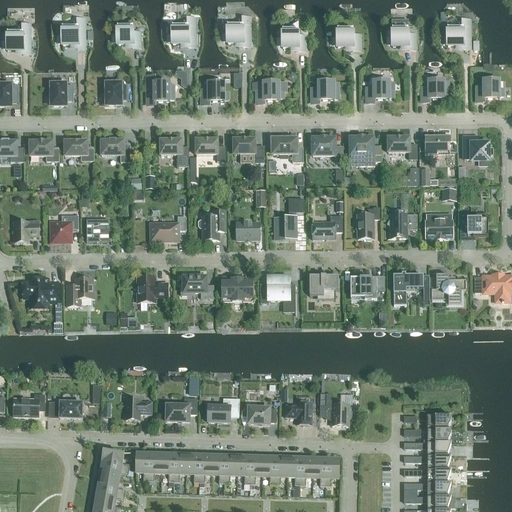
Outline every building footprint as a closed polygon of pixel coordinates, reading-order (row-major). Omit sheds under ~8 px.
[(249,48),(249,34),(249,19),(243,19),(242,19),(242,20),(229,27),(228,27),(227,27),(227,36),(223,36),(223,43),(227,43),(227,46),(228,46),(228,45),(242,45),(242,48),(249,48)] [(447,39),(443,39),(443,46),(447,46),(447,48),(448,48),(456,48),(462,48),(462,51),(464,51),(469,51),(470,51),(470,36),(463,36),(463,22),(462,22),(458,25),(455,19),(446,24),(449,30),(448,30),(448,29),(447,29),(447,39)] [(63,47),(70,47),(78,47),(78,50),(84,50),(85,50),(85,35),(85,23),(85,20),(80,20),(78,20),(78,21),(77,21),(77,22),(64,29),(63,29),(63,28),(62,28),(62,38),(58,38),(58,45),(62,45),(62,48),(63,48),(63,47)] [(187,49),(195,49),(195,34),(188,34),(188,20),(187,20),(174,28),(173,28),(173,27),(172,27),(172,37),(168,37),(168,44),(172,44),(172,46),(173,46),(187,46),(187,49)] [(133,49),(140,49),(140,35),(133,35),(133,21),(132,21),(119,28),(118,28),(117,28),(117,38),(113,38),(113,45),(117,45),(117,47),(118,47),(132,47),(133,49)] [(392,40),(388,40),(388,47),(392,47),(392,49),(393,49),(400,49),(407,49),(407,51),(414,51),(415,51),(415,37),(408,37),(408,30),(408,22),(392,22),(392,30),(392,40)] [(298,53),(305,53),(305,38),(298,38),(298,24),(297,24),(284,31),(283,31),(282,31),(282,41),(278,41),(278,48),(282,48),(282,50),(283,50),(298,50),(298,53)] [(22,56),(30,56),(30,41),(23,41),(23,27),(22,27),(10,34),(8,34),(7,34),(7,44),(3,44),(3,51),(7,51),(7,53),(8,53),(22,53),(22,56)] [(337,40),(333,40),(333,47),(337,47),(337,50),(338,50),(338,49),(352,49),(352,52),(360,52),(360,37),(353,38),(353,30),(352,30),(352,31),(338,31),(338,30),(337,30),(337,40)] [(176,73),(174,78),(181,82),(181,87),(187,90),(187,76),(184,73),(176,73)] [(147,78),(147,92),(147,107),(155,107),(155,104),(170,104),(170,102),(174,102),(174,87),(170,87),(169,85),(167,85),(154,78),(147,78)] [(263,84),(253,84),(254,91),(256,91),(257,106),(264,106),(264,103),(278,103),(279,103),(279,101),(283,101),(283,100),(283,99),(283,94),(285,93),(285,85),(279,85),(279,84),(276,84),(263,78),(263,84)] [(428,90),(421,90),(422,104),(429,104),(429,101),(443,101),(444,101),(444,99),(448,99),(448,92),(444,92),(444,82),(428,82),(428,90)] [(483,89),(476,89),(476,104),(484,104),(484,101),(498,100),(498,101),(499,101),(499,98),(503,98),(503,91),(499,91),(499,82),(483,82),(483,89)] [(338,100),(338,87),(338,85),(334,85),(334,83),(318,83),(318,91),(311,91),(311,105),(319,105),(319,102),(333,102),(334,102),(338,102),(338,100)] [(373,90),(366,90),(367,105),(374,105),(374,102),(388,102),(389,102),(389,99),(393,99),(393,85),(389,85),(389,83),(373,83),(373,90)] [(224,103),(224,101),(228,101),(228,94),(224,94),(224,84),(208,85),(208,92),(201,92),(202,106),(209,106),(209,103),(224,103)] [(121,85),(106,85),(106,94),(104,94),(104,104),(106,104),(106,107),(121,107),(121,102),(127,102),(127,87),(121,87),(121,85)] [(0,86),(0,108),(11,108),(11,104),(18,104),(17,87),(11,88),(11,86),(0,86)] [(51,96),(49,96),(49,104),(51,104),(51,108),(66,108),(66,103),(73,103),(72,88),(66,88),(66,86),(51,86),(51,96)] [(440,139),(425,140),(425,142),(425,154),(425,158),(436,158),(436,155),(447,155),(457,155),(457,146),(450,146),(450,139),(448,139),(448,136),(440,136),(440,139)] [(489,145),(478,145),(473,145),(473,139),(464,139),(464,161),(471,161),(471,163),(479,163),(479,168),(489,168),(489,158),(493,158),(493,150),(489,150),(489,145)] [(343,151),(335,151),(335,141),(327,141),(327,140),(321,140),(321,141),(312,141),(312,158),(336,158),(336,164),(343,164),(343,151)] [(350,140),(350,158),(358,157),(359,168),(375,168),(375,164),(381,164),(381,150),(373,150),(373,140),(364,140),(358,140),(350,140)] [(409,147),(409,140),(388,140),(388,155),(409,155),(409,161),(417,161),(417,147),(409,147)] [(255,141),(233,142),(234,156),(241,156),(246,156),(246,165),(255,165),(264,165),(264,148),(255,148),(255,141)] [(297,141),(272,141),(272,156),(292,156),(292,165),(303,165),(303,149),(297,149),(297,141)] [(160,157),(177,157),(177,169),(188,169),(188,149),(182,149),(182,142),(160,142),(160,157)] [(217,142),(196,142),(196,157),(217,157),(217,163),(225,163),(225,149),(218,149),(217,142)] [(46,164),(59,164),(59,151),(53,151),(53,144),(44,144),(44,143),(39,143),(39,144),(30,144),(30,159),(46,159),(46,164)] [(65,158),(81,158),(81,164),(94,164),(94,151),(88,151),(88,143),(79,143),(73,143),(65,143),(65,158)] [(120,165),(130,165),(130,147),(124,147),(124,143),(115,143),(110,143),(101,143),(101,145),(100,145),(100,151),(101,151),(101,158),(120,158),(120,165)] [(0,158),(10,159),(10,164),(24,164),(24,151),(17,151),(17,144),(8,144),(3,144),(0,144),(0,158)] [(421,172),(421,188),(429,188),(429,187),(437,187),(437,182),(429,182),(429,172),(421,172)] [(141,180),(131,180),(131,191),(141,191),(141,180)] [(266,209),(266,192),(256,192),(256,210),(266,209)] [(455,192),(443,192),(443,202),(455,202),(455,192)] [(303,214),(303,201),(289,201),(289,215),(303,214)] [(356,227),(356,231),(357,232),(357,241),(366,241),(367,242),(371,242),(372,241),(374,241),(374,222),(380,221),(379,210),(373,210),(373,211),(368,211),(368,217),(357,217),(357,226),(356,227)] [(200,222),(198,224),(198,229),(200,230),(202,230),(203,242),(198,242),(198,243),(219,243),(219,234),(226,234),(226,214),(213,214),(213,219),(202,219),(202,222),(200,222)] [(467,227),(461,227),(461,240),(478,240),(488,240),(488,221),(488,216),(476,216),(476,221),(467,221),(467,227)] [(417,217),(406,217),(390,217),(390,220),(387,226),(391,228),(391,241),(407,241),(407,232),(411,232),(411,222),(417,222),(417,217)] [(426,240),(436,240),(436,242),(444,241),(444,240),(452,240),(452,224),(451,224),(451,217),(427,217),(427,224),(426,224),(426,240)] [(52,232),(52,244),(71,244),(71,232),(79,232),(78,218),(62,218),(62,224),(50,224),(51,232),(52,232)] [(330,218),(330,225),(312,225),(312,242),(336,241),(336,235),(342,235),(342,218),(330,218)] [(177,226),(151,226),(151,243),(178,243),(178,233),(186,233),(186,219),(177,219),(177,226)] [(275,242),(296,242),(296,220),(275,221),(275,242)] [(87,244),(109,244),(109,222),(86,222),(87,244)] [(29,225),(14,225),(14,245),(29,245),(29,239),(39,238),(39,226),(29,227),(29,225)] [(259,226),(236,226),(237,242),(259,242),(259,226)] [(328,277),(328,278),(309,279),(309,281),(308,281),(308,282),(309,282),(309,298),(323,298),(323,302),(335,302),(335,303),(336,303),(336,293),(338,293),(338,278),(329,278),(329,277),(328,277)] [(406,308),(406,291),(423,291),(423,307),(429,307),(429,277),(393,278),(393,308),(406,308)] [(449,277),(436,277),(436,291),(431,292),(431,302),(448,302),(448,307),(461,307),(461,292),(466,292),(466,282),(449,282),(449,277)] [(511,277),(483,278),(483,279),(474,279),(475,295),(483,295),(483,296),(497,295),(497,304),(501,304),(501,305),(504,305),(504,304),(509,304),(509,295),(511,295),(511,277)] [(375,280),(350,280),(351,300),(364,299),(364,302),(377,302),(376,293),(385,293),(385,278),(375,278),(375,280)] [(243,279),(222,279),(222,300),(232,300),(232,304),(243,303),(243,300),(253,300),(252,284),(243,284),(243,279)] [(267,286),(260,286),(260,306),(268,306),(268,303),(283,303),(283,305),(283,307),(295,307),(295,286),(290,286),(290,279),(267,279),(267,286)] [(155,280),(138,280),(138,305),(156,305),(156,300),(168,300),(168,285),(155,285),(155,280)] [(181,287),(181,298),(187,298),(187,295),(201,295),(201,301),(213,301),(213,288),(206,288),(206,280),(184,280),(184,287),(181,287)] [(30,285),(23,285),(24,300),(31,300),(31,308),(48,308),(48,305),(61,304),(60,289),(60,285),(47,285),(47,281),(30,282),(30,285)] [(76,288),(67,288),(67,291),(67,309),(77,309),(81,309),(81,301),(94,301),(94,292),(92,292),(92,282),(96,282),(96,281),(76,281),(76,288)] [(326,414),(325,421),(332,421),(332,428),(348,429),(349,407),(340,407),(340,402),(326,401),(326,396),(320,396),(320,414),(326,414)] [(45,403),(45,397),(34,397),(34,402),(25,402),(25,401),(14,401),(13,419),(24,419),(24,418),(39,418),(39,403),(45,403)] [(184,408),(167,407),(166,423),(189,424),(189,417),(197,417),(197,401),(184,401),(184,408)] [(223,409),(209,408),(208,425),(230,425),(230,419),(238,419),(239,401),(223,401),(223,409)] [(140,402),(126,402),(125,422),(140,423),(140,417),(152,417),(152,404),(140,404),(140,402)] [(49,411),(54,411),(54,418),(60,418),(60,420),(82,421),(83,405),(81,405),(80,403),(75,403),(74,405),(69,404),(67,403),(63,403),(62,404),(49,404),(49,411)] [(102,405),(101,419),(110,419),(110,405),(102,405)] [(298,407),(286,407),(285,420),(297,420),(297,427),(312,428),(312,405),(298,405),(298,407)] [(261,410),(249,410),(248,426),(269,426),(269,425),(276,425),(277,411),(268,410),(267,409),(263,409),(261,410)] [(427,418),(427,430),(447,430),(448,429),(450,425),(450,424),(451,420),(451,418),(449,418),(449,416),(441,416),(441,418),(427,418)] [(427,443),(447,443),(448,442),(450,439),(450,437),(451,434),(451,432),(427,432),(427,443)] [(404,446),(405,446),(405,452),(427,452),(427,457),(447,457),(451,445),(404,445),(404,446)] [(101,467),(129,472),(130,467),(122,466),(123,458),(124,459),(124,458),(123,458),(124,456),(131,456),(131,455),(114,455),(114,456),(103,454),(103,455),(104,455),(103,457),(102,467),(101,467)] [(136,455),(136,467),(136,475),(143,475),(143,483),(148,483),(149,455),(149,456),(136,455)] [(149,455),(148,483),(154,484),(154,476),(161,476),(162,456),(150,456),(150,455),(149,455)] [(162,456),(161,476),(169,476),(168,484),(174,484),(175,456),(174,456),(174,457),(162,456)] [(175,456),(174,484),(179,484),(179,476),(187,477),(187,456),(187,457),(175,457),(175,456)] [(187,456),(187,477),(194,477),(194,485),(199,485),(200,457),(188,457),(188,456),(187,456)] [(200,457),(199,485),(204,485),(205,477),(212,477),(213,457),(212,457),(212,458),(200,457)] [(213,457),(212,477),(219,478),(219,485),(224,486),(225,457),(225,458),(213,458),(213,457)] [(225,457),(224,486),(230,486),(230,478),(237,478),(238,458),(237,458),(225,458),(225,457)] [(238,458),(237,478),(245,478),(244,486),(250,486),(250,458),(250,459),(238,458)] [(250,458),(250,486),(255,487),(255,479),(262,479),(263,458),(263,459),(251,459),(251,458),(250,458)] [(263,458),(262,479),(270,479),(270,487),(275,487),(276,459),(275,459),(275,460),(263,459),(263,458)] [(276,459),(275,487),(280,487),(281,479),(288,479),(288,459),(288,460),(276,460),(276,459)] [(288,459),(288,479),(295,480),(295,488),(300,488),(301,460),(289,460),(289,459),(288,459)] [(427,470),(447,470),(451,459),(404,459),(404,460),(405,460),(405,465),(427,465),(427,470)] [(301,460),(300,488),(305,488),(306,480),(313,480),(314,460),(313,460),(313,461),(301,460)] [(314,460),(313,480),(320,480),(320,488),(325,489),(326,460),(326,461),(314,461),(314,460)] [(326,460),(325,489),(331,489),(331,481),(339,481),(339,461),(326,461),(326,460)] [(102,468),(100,480),(99,479),(99,480),(119,483),(120,476),(128,478),(129,472),(101,467),(101,468),(102,468)] [(427,479),(427,484),(447,484),(451,472),(404,472),(404,473),(405,473),(405,479),(427,479)] [(99,480),(97,492),(125,497),(125,492),(118,490),(119,483),(99,480)] [(451,486),(404,486),(404,487),(405,487),(405,492),(427,492),(427,497),(447,497),(451,486)] [(97,493),(95,505),(95,504),(95,505),(115,508),(116,501),(124,502),(125,497),(97,492),(97,493)] [(427,511),(447,511),(451,499),(404,499),(404,500),(405,500),(405,506),(427,505),(427,511)]
